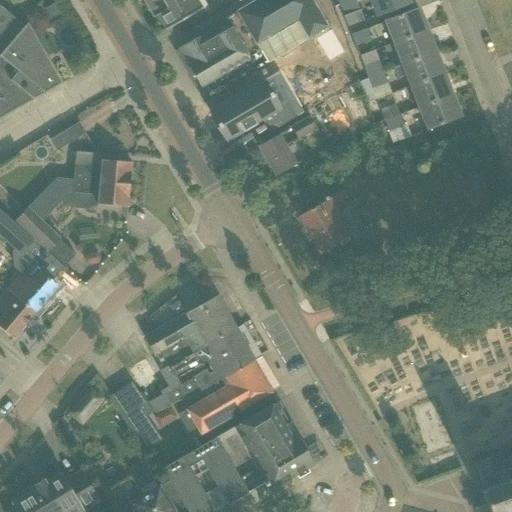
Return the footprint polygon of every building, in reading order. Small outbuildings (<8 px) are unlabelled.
[(0,0),(0,119),(62,83),(28,23),(23,28),(0,7),(0,0)] [(164,30),(165,31),(202,9),(201,8),(196,0),(141,0),(143,3),(145,5),(153,19),(157,16),(165,29),(164,30)] [(180,50),(202,88),(250,59),(261,52),(257,46),(297,22),(308,40),(329,27),(320,12),(314,2),(312,0),(255,0),(236,12),(225,18),(232,29),(210,42),(206,35),(180,50)] [(356,0),(340,6),(345,18),(360,11),(356,0)] [(371,0),(378,17),(410,4),(408,0),(371,0)] [(44,10),(50,21),(61,15),(54,4),(44,10)] [(389,45),(389,46),(427,31),(418,9),(386,22),(395,43),(389,45)] [(353,34),(351,35),(354,45),(356,45),(371,40),(367,29),(353,34)] [(271,62),(290,97),(346,65),(327,31),(271,62)] [(395,44),(403,65),(435,53),(427,31),(395,44)] [(407,76),(411,86),(443,74),(435,53),(398,67),(398,68),(395,69),(399,80),(407,76)] [(363,56),(360,57),(364,70),(367,79),(368,80),(369,80),(369,79),(383,73),(378,62),(367,66),(363,56)] [(369,80),(368,80),(371,89),(387,83),(383,73),(369,79),(369,80)] [(411,86),(420,108),(452,95),(443,74),(411,86)] [(276,108),(260,82),(208,112),(224,140),(260,119),(267,133),(295,117),(286,102),(276,108)] [(420,108),(428,130),(460,117),(452,95),(420,108)] [(381,111),(385,121),(400,116),(396,105),(381,111)] [(385,121),(393,143),(409,138),(400,116),(385,121)] [(292,129),(299,140),(317,130),(310,118),(292,129)] [(49,140),(56,152),(86,133),(79,122),(49,140)] [(258,147),(267,162),(288,149),(280,135),(258,147)] [(267,162),(276,177),(297,164),(288,149),(267,162)] [(75,169),(74,180),(129,185),(131,163),(111,161),(99,161),(98,171),(75,169)] [(73,180),(72,193),(97,195),(97,204),(127,207),(129,185),(74,180),(73,180)] [(48,188),(16,221),(65,266),(75,255),(41,222),(61,202),(62,201),(48,188)] [(316,207),(299,217),(321,254),(335,246),(350,236),(346,229),(336,212),(350,204),(343,192),(316,207)] [(0,210),(0,233),(16,248),(14,251),(15,266),(22,272),(7,289),(35,312),(57,286),(51,282),(64,268),(54,259),(46,252),(32,240),(0,210)] [(0,322),(0,328),(13,339),(35,312),(7,289),(0,297),(0,312),(5,317),(0,322)] [(216,296),(144,338),(155,356),(159,354),(167,367),(205,345),(206,347),(236,330),(216,296)] [(175,388),(148,404),(155,414),(181,399),(199,389),(201,391),(204,389),(252,361),(253,360),(236,330),(206,347),(205,345),(167,367),(178,386),(175,388)] [(187,410),(178,416),(192,439),(201,434),(271,393),(252,361),(204,389),(209,398),(187,411),(187,410)] [(78,425),(97,407),(86,395),(67,413),(78,425)] [(277,403),(162,469),(170,482),(184,507),(187,511),(214,511),(195,478),(207,470),(227,505),(263,485),(265,488),(269,486),(271,490),(296,475),(298,479),(309,473),(307,469),(314,465),(301,442),(300,443),(277,403)] [(125,416),(148,450),(163,440),(140,407),(125,416)] [(511,511),(511,456),(500,461),(498,454),(474,463),(484,489),(480,491),(482,496),(471,501),(475,511),(511,511)] [(80,511),(99,500),(82,471),(66,481),(61,474),(47,483),(45,480),(33,487),(35,490),(20,500),(13,504),(16,509),(12,511),(80,511)] [(131,478),(107,492),(110,495),(119,511),(131,505),(135,511),(176,511),(184,507),(170,482),(159,488),(147,495),(142,498),(131,478)]
